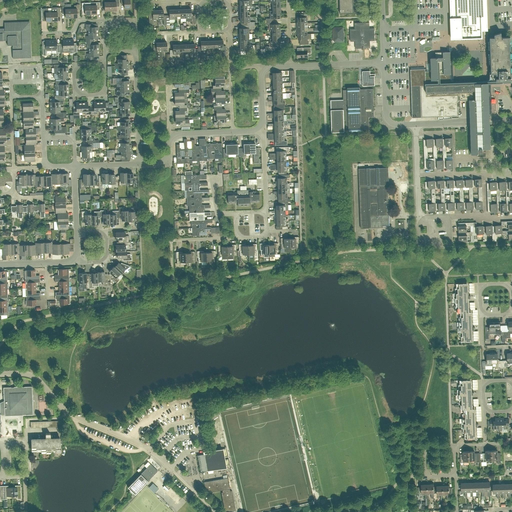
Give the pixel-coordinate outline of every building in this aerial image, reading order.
[(104,0),(101,0),(101,7),(104,7),(105,11),(110,11),(110,2),(104,2),(104,0)] [(110,11),(116,11),(116,6),(119,6),(118,0),(109,0),(110,2),(110,11)] [(120,0),(121,4),(124,4),(124,8),(125,8),(125,10),(129,9),(129,8),(130,8),(129,0),(120,0)] [(352,0),(339,0),(340,14),(353,13),(352,0)] [(451,31),(451,35),(451,39),(455,39),(482,38),(482,31),(488,31),(486,0),(450,0),(451,31)] [(99,10),(99,2),(96,2),(96,5),(90,5),(91,14),(97,14),(96,10),(99,10)] [(85,10),(85,15),(91,14),(90,5),(90,3),(82,3),(82,10),(85,10)] [(74,5),(74,9),(71,9),(71,18),(77,18),(77,13),(80,13),(80,4),(76,5),(74,5)] [(65,14),(65,18),(71,18),(71,9),(68,9),(68,8),(66,6),(62,6),(62,14),(65,14)] [(52,21),(57,21),(57,17),(60,17),(60,7),(51,8),(51,12),(52,21)] [(46,17),(46,21),(52,21),(51,12),(48,12),(48,8),(42,9),(43,17),(46,17)] [(191,22),(191,24),(195,24),(195,16),(191,16),(191,9),(186,9),(186,16),(186,19),(186,22),(191,22)] [(153,24),(153,20),(158,20),(158,10),(152,10),(153,17),(150,18),(150,25),(153,24)] [(166,17),(163,17),(163,10),(158,10),(158,20),(158,23),(160,22),(160,20),(163,20),(163,25),(166,25),(166,17)] [(169,19),(175,19),(175,16),(174,17),(174,10),(169,10),(169,17),(166,17),(166,25),(170,25),(169,19)] [(272,13),(270,13),(270,18),(265,19),(265,22),(264,22),(273,21),(273,18),(280,18),(279,13),(272,13)] [(247,25),(254,25),(254,22),(250,22),(250,17),(247,17),(240,17),(240,23),(247,22),(247,25)] [(269,25),(269,30),(272,30),(279,29),(279,24),(272,24),(272,22),(273,21),(264,22),(264,25),(269,25)] [(0,40),(3,41),(3,39),(7,39),(7,45),(14,45),(14,50),(12,50),(13,58),(30,58),(31,57),(30,47),(31,47),(30,43),(30,32),(29,32),(29,30),(30,30),(29,23),(28,22),(21,22),(21,23),(19,23),(19,22),(5,22),(4,22),(4,28),(0,28),(0,40)] [(369,22),(354,23),(355,29),(350,29),(350,41),(355,41),(355,49),(365,48),(370,48),(370,41),(375,41),(374,28),(369,28),(369,22)] [(92,24),(85,24),(86,30),(88,30),(88,33),(98,33),(98,27),(92,27),(92,24)] [(249,34),(249,29),(255,29),(254,25),(247,25),(247,28),(239,29),(239,34),(246,34),(249,34)] [(333,32),(333,39),(335,42),(344,42),(344,39),(344,33),(343,32),(343,27),(337,28),(334,28),(333,30),(333,32)] [(92,39),(98,38),(98,33),(88,33),(88,36),(86,36),(86,42),(93,42),(92,39)] [(511,72),(511,73),(511,71),(511,66),(511,58),(510,37),(502,37),(501,33),(495,35),(495,37),(490,38),(491,74),(492,74),(492,77),(492,78),(493,79),(493,80),(494,80),(495,80),(496,80),(496,81),(511,81),(511,72)] [(298,34),(298,40),(300,40),(300,45),(309,45),(309,41),(308,41),(308,39),(314,39),(313,34),(308,34),(305,34),(298,34)] [(43,46),(43,55),(46,55),(46,51),(51,51),(51,40),(45,41),(46,46),(43,46)] [(57,45),(57,40),(51,40),(51,51),(57,50),(57,53),(60,53),(60,45),(57,45)] [(68,40),(62,40),(63,45),(60,45),(60,53),(68,52),(68,40)] [(74,43),(73,40),(68,40),(68,52),(77,52),(77,43),(74,43)] [(217,47),(217,50),(221,50),(221,51),(222,52),(223,52),(223,56),(226,55),(226,47),(223,47),(223,40),(217,41),(218,47),(217,47)] [(200,41),(201,48),(198,48),(198,60),(198,57),(202,57),(202,54),(206,54),(206,51),(206,50),(206,48),(206,41),(200,41)] [(270,41),(270,46),(265,47),(265,50),(272,50),(272,46),(279,46),(279,41),(272,41),(270,41)] [(99,44),(93,45),(93,42),(86,42),(86,48),(89,48),(89,51),(99,50),(99,44)] [(161,43),(156,43),(156,49),(153,49),(153,58),(154,60),(155,61),(156,61),(156,62),(157,62),(159,62),(160,61),(161,60),(161,59),(162,59),(162,52),(161,43)] [(195,51),(195,44),(189,44),(190,51),(189,51),(190,54),(194,54),(194,60),(198,60),(198,48),(198,51),(195,51)] [(178,57),(178,54),(178,52),(178,45),(173,45),(173,52),(170,52),(170,61),(173,61),(175,59),(174,58),(178,57)] [(240,51),(247,50),(247,53),(254,53),(254,49),(253,49),(253,45),(249,45),(247,45),(240,45),(240,51)] [(298,58),(308,57),(307,53),(311,53),(311,48),(304,48),(304,51),(297,51),(298,58)] [(93,56),(99,56),(99,50),(89,51),(89,53),(86,54),(87,60),(93,59),(93,56)] [(471,154),(478,154),(478,156),(486,156),(484,156),(484,149),(491,148),(491,147),(490,126),(490,123),(490,119),(489,116),(488,83),(451,84),(451,74),(450,52),(443,52),(437,52),(437,58),(431,58),(431,69),(432,71),(431,71),(425,72),(425,69),(416,69),(411,70),(411,69),(410,69),(412,118),(421,118),(421,117),(437,117),(438,117),(452,116),(454,116),(457,116),(458,116),(458,106),(458,102),(458,101),(465,100),(464,99),(470,98),(470,100),(470,114),(470,117),(470,120),(470,124),(471,132),(471,154)] [(128,61),(127,61),(127,55),(120,55),(121,59),(118,59),(118,63),(115,63),(116,66),(128,66),(128,61)] [(68,73),(68,67),(64,67),(64,64),(54,65),(54,73),(68,73)] [(127,70),(129,70),(128,66),(116,66),(116,69),(118,68),(118,72),(121,72),(121,75),(127,75),(127,70)] [(212,70),(212,73),(212,79),(215,79),(224,79),(224,73),(218,73),(218,70),(212,70)] [(362,71),(363,86),(375,86),(374,76),(373,76),(372,74),(370,74),(370,71),(362,71)] [(65,78),(68,78),(68,73),(54,73),(54,79),(55,79),(56,82),(65,81),(65,78)] [(174,87),(180,87),(180,90),(189,89),(189,86),(188,86),(188,82),(189,82),(190,81),(190,80),(190,79),(189,79),(188,78),(183,79),(183,77),(179,78),(180,80),(174,81),(174,87)] [(116,78),(117,87),(129,86),(129,81),(124,81),(124,78),(116,78)] [(219,85),(224,85),(224,79),(215,79),(215,85),(213,85),(213,89),(219,88),(219,85)] [(56,85),(58,85),(58,90),(69,90),(68,84),(65,84),(65,81),(56,82),(56,85)] [(129,92),(129,86),(117,87),(117,96),(125,96),(124,92),(129,92)] [(349,132),(361,131),(361,129),(369,129),(369,118),(368,117),(374,117),(374,107),(373,89),(360,89),(360,87),(347,88),(347,90),(343,90),(343,100),(331,100),(332,132),(344,132),(344,130),(349,130),(349,132)] [(211,94),(215,94),(216,98),(225,97),(224,91),(219,91),(219,88),(213,89),(210,89),(211,94)] [(180,93),(174,93),(175,99),(187,99),(186,92),(189,92),(189,89),(180,90),(180,93)] [(58,95),(54,96),(55,99),(64,98),(65,98),(65,95),(69,95),(69,90),(58,90),(58,95)] [(117,102),(117,108),(120,108),(130,107),(130,101),(125,102),(125,99),(118,99),(118,97),(114,97),(115,102),(117,102)] [(216,104),(213,104),(213,107),(219,107),(219,104),(225,103),(225,97),(216,98),(216,104)] [(50,102),(50,107),(60,107),(60,104),(63,104),(63,101),(64,101),(64,98),(55,99),(55,102),(50,102)] [(181,105),(181,108),(187,108),(190,108),(190,104),(187,104),(187,99),(175,99),(175,105),(181,105)] [(268,99),(269,101),(274,101),(275,107),(285,107),(284,103),(283,103),(283,99),(268,99)] [(105,107),(105,101),(99,102),(100,112),(102,111),(103,114),(109,114),(108,107),(105,107)] [(79,115),(79,112),(82,112),(82,102),(76,102),(76,108),(73,109),(73,115),(79,115)] [(88,108),(88,102),(82,102),(82,112),(85,112),(85,115),(91,114),(91,108),(88,108)] [(93,102),(94,108),(91,108),(91,114),(97,114),(97,112),(100,112),(99,102),(93,102)] [(33,103),(23,103),(23,112),(33,111),(33,103)] [(66,112),(60,113),(60,107),(50,107),(50,113),(56,113),(56,116),(66,115),(66,112)] [(125,113),(130,113),(130,107),(120,108),(120,110),(118,111),(118,117),(125,116),(125,113)] [(213,107),(213,110),(216,110),(216,116),(225,115),(225,109),(219,110),(219,107),(213,107)] [(285,107),(275,107),(275,113),(272,113),(272,116),(283,115),(283,110),(285,110),(285,107)] [(181,108),(181,111),(175,111),(175,117),(184,117),(184,111),(187,111),(187,108),(181,108)] [(33,120),(33,111),(23,112),(23,120),(33,120)] [(50,119),(50,124),(61,124),(61,121),(64,121),(64,118),(66,118),(66,115),(56,116),(56,119),(50,119)] [(215,116),(215,122),(214,122),(214,125),(220,125),(220,122),(225,122),(225,115),(216,116),(214,116),(215,116)] [(189,120),(184,120),(184,117),(175,117),(175,123),(181,123),(181,126),(189,126),(189,120)] [(123,122),(120,122),(120,126),(118,126),(118,129),(131,128),(130,124),(129,124),(129,119),(123,119),(123,122)] [(23,120),(23,129),(25,128),(34,128),(33,120),(23,120)] [(51,130),(56,130),(56,133),(67,133),(67,128),(64,128),(64,127),(61,127),(61,124),(50,124),(51,130)] [(81,129),(81,135),(91,134),(91,131),(96,131),(96,126),(87,126),(87,129),(81,129)] [(36,136),(36,128),(34,128),(25,128),(26,137),(36,136)] [(130,138),(129,133),(131,133),(131,128),(118,129),(118,131),(120,131),(120,135),(118,135),(118,138),(130,138)] [(88,140),(88,143),(95,143),(95,140),(94,140),(94,137),(91,137),(91,134),(81,135),(81,140),(88,140)] [(34,145),(36,145),(36,136),(26,137),(26,145),(34,145)] [(273,137),(273,139),(276,139),(276,145),(275,145),(287,145),(287,141),(284,141),(284,136),(273,137)] [(433,147),(433,154),(437,154),(437,147),(443,147),(442,139),(443,139),(443,138),(438,138),(438,139),(433,139),(433,147)] [(452,146),(452,153),(452,146),(452,138),(447,138),(447,139),(443,139),(442,139),(443,147),(443,153),(446,153),(446,147),(452,146)] [(121,147),(118,147),(118,150),(131,149),(131,145),(130,145),(130,139),(123,139),(123,143),(121,143),(121,147)] [(187,139),(184,139),(184,149),(185,163),(192,163),(192,161),(192,148),(191,148),(187,148),(187,139)] [(199,161),(207,161),(207,159),(206,146),(203,146),(203,139),(199,139),(199,146),(199,161)] [(424,139),(423,139),(424,154),(428,154),(427,147),(433,147),(433,139),(429,139),(429,140),(424,140),(424,139)] [(194,140),(191,140),(191,148),(192,148),(192,161),(199,161),(199,146),(194,146),(194,140)] [(243,148),(240,148),(241,157),(246,156),(246,154),(249,153),(249,142),(248,142),(247,142),(246,143),(245,143),(244,143),(243,144),(243,148)] [(250,142),(249,142),(249,153),(253,153),(253,163),(259,163),(258,148),(255,148),(255,143),(254,143),(253,143),(252,143),(251,142),(250,142)] [(88,146),(81,146),(81,152),(92,151),(92,148),(100,148),(100,143),(95,143),(88,143),(88,146)] [(214,143),(206,144),(206,146),(207,159),(214,158),(214,143)] [(222,151),(222,143),(214,143),(214,158),(222,158),(222,154),(219,154),(219,151),(222,151)] [(228,154),(232,154),(231,143),(230,143),(229,143),(228,143),(227,144),(226,145),(226,149),(223,149),(223,157),(228,157),(228,154)] [(235,154),(236,157),(241,157),(240,148),(237,148),(237,144),(236,144),(235,143),(234,143),(233,143),(232,143),(231,143),(232,154),(235,154)] [(26,145),(24,145),(24,153),(35,153),(34,145),(26,145)] [(176,145),(177,164),(185,163),(184,149),(179,149),(179,145),(176,145)] [(277,154),(274,154),(274,156),(286,156),(286,151),(289,151),(288,147),(276,147),(277,147),(277,154)] [(118,150),(119,152),(121,152),(121,155),(116,155),(116,159),(121,159),(130,159),(130,154),(132,154),(131,149),(118,150)] [(87,160),(93,160),(93,157),(92,157),(92,151),(81,152),(82,157),(87,157),(87,160)] [(358,151),(341,152),(341,167),(347,167),(347,172),(342,172),(342,187),(353,187),(353,159),(358,159),(358,151)] [(25,162),(35,161),(35,153),(24,153),(25,162)] [(453,160),(452,153),(453,160),(447,160),(446,153),(443,153),(443,160),(443,168),(444,168),(448,168),(453,168),(453,160)] [(430,169),(434,169),(434,168),(434,160),(428,161),(428,154),(424,154),(425,169),(425,168),(430,168),(430,169)] [(437,160),(437,154),(433,154),(434,160),(434,168),(439,168),(439,169),(444,169),(444,168),(443,168),(443,160),(437,160)] [(367,169),(359,169),(361,228),(383,228),(383,226),(390,225),(389,212),(389,211),(388,184),(387,184),(387,181),(389,181),(388,168),(379,168),(367,168),(367,169)] [(69,184),(68,173),(60,174),(60,184),(69,184)] [(99,178),(99,182),(99,187),(102,187),(102,186),(108,186),(108,184),(108,183),(108,174),(108,173),(102,174),(102,178),(99,178)] [(117,180),(117,181),(118,186),(121,186),(121,182),(127,182),(126,174),(127,174),(127,173),(126,173),(120,173),(120,180),(117,180)] [(35,176),(35,174),(27,175),(27,185),(35,185),(35,176)] [(60,174),(51,174),(51,176),(52,184),(60,184),(60,174)] [(83,179),(80,179),(81,189),(84,189),(84,184),(90,183),(90,175),(90,174),(89,174),(83,174),(83,179)] [(108,183),(108,184),(111,184),(112,187),(118,187),(118,186),(117,181),(114,181),(114,174),(108,174),(108,183)] [(127,183),(133,183),(133,187),(137,186),(136,177),(133,178),(133,174),(127,174),(126,174),(127,182),(127,183)] [(18,175),(18,185),(27,185),(27,175),(18,175)] [(90,183),(90,184),(94,184),(94,188),(99,188),(99,187),(99,182),(96,182),(96,175),(90,175),(90,183)] [(189,175),(184,176),(184,183),(199,183),(199,182),(199,178),(201,178),(201,179),(206,179),(206,175),(192,175),(189,175)] [(35,185),(35,187),(44,186),(43,176),(35,176),(35,185)] [(44,186),(52,186),(52,184),(51,176),(43,176),(44,186)] [(468,179),(468,180),(463,180),(463,187),(469,187),(469,195),(473,194),(472,187),(472,180),(472,179),(468,179)] [(477,179),(477,180),(472,180),(472,187),(478,187),(479,194),(482,194),(482,179),(477,179)] [(440,180),(440,181),(435,181),(435,188),(441,188),(441,196),(445,195),(444,188),(444,181),(444,180),(440,180)] [(449,180),(449,181),(444,181),(444,188),(450,188),(450,195),(454,195),(454,188),(453,181),(453,180),(449,180)] [(458,180),(458,181),(453,181),(454,188),(459,187),(460,195),(463,195),(463,187),(463,180),(458,180)] [(425,189),(426,196),(425,189),(431,188),(432,196),(435,196),(435,188),(435,181),(430,181),(430,182),(425,182),(425,189)] [(184,183),(184,191),(186,191),(199,190),(199,186),(207,185),(207,182),(199,182),(199,183),(184,183)] [(491,191),(496,190),(497,190),(496,183),(496,182),(492,182),(492,183),(487,183),(487,182),(487,197),(491,197),(491,191)] [(497,190),(496,190),(497,197),(500,197),(500,190),(506,190),(506,182),(501,182),(501,183),(496,183),(497,190)] [(209,193),(209,190),(199,190),(186,191),(187,198),(202,198),(201,193),(209,193)] [(244,206),(243,196),(243,190),(237,190),(237,193),(227,193),(228,203),(237,203),(237,206),(244,206)] [(243,190),(243,196),(244,206),(250,205),(250,203),(259,202),(259,192),(256,192),(256,191),(249,192),(249,190),(243,190)] [(287,202),(289,202),(289,199),(287,199),(287,193),(276,194),(276,196),(279,196),(279,199),(278,199),(278,202),(287,202)] [(469,210),(473,210),(473,209),(473,202),(473,194),(469,195),(469,202),(464,202),(464,209),(469,209),(469,210)] [(478,209),(483,209),(482,194),(479,194),(479,202),(473,202),(473,209),(478,209)] [(445,210),(445,203),(445,195),(441,196),(441,203),(435,203),(436,210),(441,210),(441,211),(445,211),(445,210)] [(450,210),(455,210),(454,209),(454,203),(454,195),(450,195),(451,203),(445,203),(445,210),(450,210)] [(464,210),(464,209),(464,202),(463,195),(460,195),(460,202),(454,203),(454,209),(459,209),(459,210),(464,210)] [(55,199),(55,205),(65,204),(65,196),(55,196),(55,199)] [(436,210),(435,203),(435,196),(432,196),(432,203),(426,204),(426,196),(426,204),(426,210),(431,210),(431,211),(436,211),(436,210)] [(187,198),(187,206),(189,206),(202,205),(202,201),(209,200),(209,197),(202,198),(187,198)] [(497,204),(491,204),(491,197),(487,197),(488,213),(488,212),(493,212),(498,212),(498,211),(497,211),(497,204)] [(506,203),(501,204),(500,197),(497,197),(497,204),(497,211),(498,211),(502,211),(502,212),(507,212),(507,211),(506,203)] [(277,208),(274,208),(274,211),(285,210),(288,210),(287,202),(278,202),(276,202),(276,205),(277,205),(277,208)] [(18,218),(23,218),(23,212),(22,212),(22,206),(22,204),(19,205),(19,206),(11,206),(11,212),(18,212),(18,218)] [(29,218),(34,218),(34,212),(33,212),(33,205),(33,204),(30,204),(30,205),(22,206),(22,212),(23,212),(29,212),(29,218)] [(41,204),(41,205),(33,205),(33,212),(34,212),(40,211),(40,217),(45,217),(44,204),(41,204)] [(55,205),(55,213),(57,213),(66,213),(66,212),(65,204),(55,205)] [(204,205),(202,205),(189,206),(189,213),(204,212),(204,205)] [(122,220),(128,220),(128,212),(128,211),(124,211),(123,207),(118,207),(118,211),(119,211),(119,214),(122,214),(122,220)] [(134,214),(139,214),(138,208),(131,208),(131,212),(128,212),(128,220),(128,221),(134,221),(134,214)] [(103,217),(103,223),(110,223),(109,215),(110,215),(110,214),(105,214),(105,210),(100,210),(100,211),(100,217),(103,217)] [(85,224),(91,224),(91,216),(91,215),(87,215),(87,211),(81,211),(81,217),(85,217),(85,224)] [(97,218),(100,218),(100,217),(100,211),(95,212),(95,215),(91,216),(91,224),(91,225),(98,225),(97,218)] [(119,217),(119,214),(119,211),(118,211),(112,211),(112,215),(110,215),(109,215),(110,223),(110,224),(116,224),(116,217),(119,217)] [(68,221),(68,212),(66,212),(66,213),(57,213),(58,221),(68,221)] [(189,213),(189,221),(191,221),(191,220),(204,220),(204,215),(211,215),(210,212),(204,212),(189,213)] [(212,223),(212,220),(204,220),(191,220),(191,221),(192,228),(207,227),(206,223),(212,223)] [(58,230),(68,229),(68,221),(58,221),(58,230)] [(276,229),(288,229),(288,226),(286,226),(286,221),(274,221),(274,224),(277,223),(277,226),(276,226),(276,229)] [(511,221),(501,221),(501,225),(502,225),(508,225),(508,231),(511,230),(511,221)] [(458,228),(459,233),(459,232),(467,232),(467,226),(473,226),(474,226),(473,222),(458,223),(459,223),(459,228),(458,228)] [(492,234),(493,241),(496,241),(496,234),(502,234),(502,231),(502,225),(501,225),(497,225),(497,226),(492,226),(493,234),(492,234)] [(474,235),(474,242),(477,241),(477,235),(483,234),(483,227),(483,226),(478,226),(478,227),(474,227),(474,226),(473,226),(474,232),(474,235)] [(483,234),(483,241),(487,241),(487,234),(492,234),(493,234),(492,226),(488,226),(483,227),(483,234)] [(207,230),(211,230),(211,227),(207,227),(192,228),(192,236),(207,235),(207,230)] [(502,234),(509,234),(509,240),(511,240),(511,230),(508,231),(502,231),(502,234)] [(459,238),(459,242),(467,242),(467,236),(474,235),(474,232),(467,232),(459,232),(459,233),(460,237),(459,238)] [(116,239),(122,239),(123,242),(129,242),(129,236),(125,236),(125,233),(115,233),(116,239)] [(295,237),(295,238),(289,239),(290,247),(295,247),(295,248),(298,248),(298,243),(299,243),(298,237),(295,237)] [(289,251),(289,247),(290,247),(289,239),(284,239),(284,238),(280,238),(280,244),(282,244),(282,249),(284,248),(284,252),(289,251)] [(52,244),(52,242),(44,243),(44,253),(52,253),(52,244)] [(130,245),(130,242),(129,242),(123,242),(121,242),(121,245),(116,245),(116,252),(117,252),(117,251),(125,251),(125,245),(130,245)] [(19,245),(19,243),(10,244),(11,254),(19,254),(19,245)] [(44,243),(35,243),(35,245),(36,253),(44,253),(44,243)] [(61,254),(69,254),(69,243),(60,244),(61,254)] [(274,243),(274,245),(269,245),(269,257),(270,257),(275,256),(275,254),(277,254),(277,250),(278,249),(278,243),(274,243)] [(10,244),(2,244),(2,254),(11,254),(10,244)] [(52,253),(52,254),(61,254),(60,244),(52,244),(52,253)] [(232,245),(232,246),(227,246),(227,259),(233,259),(233,256),(236,256),(236,244),(232,245)] [(243,254),(248,254),(248,246),(242,246),(242,244),(239,244),(239,251),(238,251),(238,257),(240,256),(243,255),(243,254)] [(253,244),(253,245),(248,246),(248,254),(253,254),(253,255),(256,255),(256,250),(257,250),(257,244),(253,244)] [(261,255),(263,255),(264,257),(268,257),(269,257),(269,245),(263,245),(263,244),(260,244),(260,250),(261,250),(261,255)] [(19,254),(19,256),(27,255),(27,245),(19,245),(19,254)] [(27,255),(36,255),(36,253),(35,245),(27,245),(27,255)] [(222,245),(218,245),(218,252),(219,252),(219,256),(221,256),(221,259),(227,259),(227,246),(222,246),(222,245)] [(126,254),(126,251),(125,251),(117,251),(117,252),(117,258),(124,257),(124,260),(131,260),(131,257),(130,257),(130,254),(126,254)] [(191,263),(195,263),(194,251),(191,252),(191,253),(185,253),(186,262),(191,262),(191,263)] [(201,262),(201,261),(207,261),(206,252),(201,253),(201,251),(197,251),(197,258),(198,258),(199,262),(201,262)] [(212,261),(212,262),(215,262),(214,257),(215,257),(215,251),(211,251),(212,252),(206,252),(207,261),(212,261)] [(180,263),(180,262),(186,262),(185,253),(180,253),(180,252),(176,252),(177,263),(180,263)] [(121,274),(123,271),(125,273),(126,273),(128,273),(128,272),(130,266),(121,263),(120,264),(118,263),(114,267),(114,268),(120,273),(121,274)] [(116,277),(120,273),(114,268),(114,267),(113,267),(109,271),(113,276),(111,278),(117,283),(119,280),(116,277)] [(58,275),(54,275),(54,278),(69,278),(69,269),(58,269),(58,275)] [(35,270),(25,270),(25,279),(39,279),(39,275),(35,275),(35,270)] [(104,272),(98,272),(98,273),(98,281),(102,281),(102,285),(105,285),(105,286),(108,286),(108,278),(104,278),(104,272)] [(83,289),(89,288),(89,286),(89,280),(86,280),(86,273),(79,273),(80,286),(83,286),(83,289)] [(94,282),(98,282),(98,281),(98,273),(92,273),(92,280),(89,280),(89,286),(94,286),(94,282)] [(54,278),(55,282),(59,282),(59,287),(69,286),(69,278),(54,278)] [(36,288),(35,282),(40,282),(39,279),(25,279),(25,288),(36,288)] [(457,313),(460,313),(460,312),(468,312),(467,302),(467,298),(469,298),(470,298),(470,297),(471,297),(471,296),(471,295),(470,295),(469,295),(467,295),(467,283),(465,283),(456,284),(456,288),(455,288),(455,293),(453,293),(454,299),(455,299),(455,308),(457,308),(457,313)] [(59,287),(59,292),(55,292),(55,296),(69,295),(69,286),(59,287)] [(40,293),(36,293),(36,288),(25,288),(26,297),(40,296),(40,293)] [(58,301),(59,304),(59,303),(59,304),(70,304),(69,295),(55,296),(55,299),(59,299),(59,301),(58,301)] [(36,300),(40,300),(40,296),(26,297),(26,306),(36,305),(36,300)] [(8,306),(0,306),(0,315),(8,315),(8,311),(11,311),(11,306),(8,306)] [(473,326),(471,326),(471,312),(469,312),(468,312),(460,312),(460,313),(460,317),(459,317),(459,327),(458,327),(458,332),(459,332),(459,337),(461,337),(461,342),(470,341),(472,341),(471,329),(473,329),(474,329),(475,329),(475,328),(475,327),(474,327),(474,326),(473,326)] [(488,332),(485,332),(486,339),(489,339),(489,335),(495,334),(495,331),(495,322),(489,322),(489,331),(488,332)] [(510,365),(510,363),(511,362),(511,352),(510,353),(507,353),(507,359),(506,360),(503,360),(503,368),(506,368),(506,367),(508,367),(510,365)] [(487,365),(487,363),(492,363),(492,353),(490,353),(489,354),(487,354),(487,361),(482,361),(482,369),(485,369),(485,365),(487,365)] [(500,367),(500,368),(503,368),(503,360),(500,361),(498,359),(498,354),(495,354),(494,353),(492,353),(492,363),(496,363),(496,365),(498,367),(500,367)] [(473,391),(472,391),(470,391),(470,380),(469,380),(460,380),(460,385),(458,385),(458,390),(457,390),(457,395),(459,395),(459,405),(460,405),(461,407),(461,409),(464,409),(471,409),(471,408),(471,399),(471,394),(472,394),(473,394),(474,394),(474,393),(474,392),(473,391)] [(0,431),(1,432),(0,415),(4,414),(4,416),(33,415),(32,386),(3,387),(4,404),(3,404),(1,405),(0,405),(0,431)] [(156,403),(158,418),(196,412),(194,397),(156,403)] [(477,423),(476,423),(475,423),(474,408),(473,408),(472,408),(471,408),(471,409),(464,409),(464,413),(462,414),(463,423),(461,423),(461,429),(463,428),(463,433),(464,433),(465,438),(474,438),(475,438),(475,426),(476,426),(477,426),(478,426),(478,425),(478,424),(478,423),(477,423)] [(493,426),(493,429),(497,429),(497,431),(500,430),(500,418),(495,418),(495,420),(490,420),(490,426),(493,426)] [(504,419),(504,418),(500,418),(500,430),(503,430),(503,432),(506,432),(506,426),(509,426),(509,419),(504,419)] [(212,440),(221,439),(219,420),(209,421),(212,440)] [(61,449),(60,440),(60,437),(50,438),(50,434),(50,433),(49,433),(46,433),(45,433),(45,434),(45,438),(31,438),(31,441),(31,450),(36,450),(36,452),(46,451),(46,453),(51,453),(51,451),(56,451),(56,449),(61,449)] [(198,455),(200,472),(207,471),(225,468),(228,467),(230,467),(228,459),(223,460),(223,457),(228,456),(226,448),(225,448),(221,449),(213,450),(210,451),(210,453),(197,455),(198,455)] [(492,463),(492,460),(492,450),(486,451),(486,453),(483,453),(483,462),(486,462),(486,463),(492,463)] [(492,460),(497,460),(498,463),(501,463),(500,453),(497,453),(497,450),(492,450),(492,460)] [(460,454),(460,463),(463,463),(469,463),(469,461),(469,451),(463,451),(463,454),(460,454)] [(480,453),(474,453),(474,451),(469,451),(469,461),(474,461),(474,462),(480,462),(480,453)] [(140,474),(130,485),(128,487),(135,494),(138,491),(146,482),(148,481),(146,480),(146,479),(148,478),(151,478),(157,471),(150,464),(140,474)] [(230,489),(228,478),(204,482),(206,493),(222,490),(222,492),(221,492),(224,511),(225,511),(235,510),(232,491),(229,491),(229,489),(230,489)] [(425,498),(428,498),(428,493),(427,484),(424,484),(424,483),(422,483),(421,483),(421,484),(421,487),(418,487),(418,493),(421,493),(425,493),(425,498)] [(441,500),(443,500),(443,495),(443,486),(439,486),(439,484),(438,484),(437,484),(437,486),(437,487),(434,487),(434,493),(437,493),(437,495),(441,495),(441,500)] [(444,484),(443,484),(443,486),(443,495),(447,494),(447,500),(449,499),(449,494),(452,494),(452,488),(449,488),(449,485),(445,485),(445,484),(444,484)] [(15,485),(15,487),(12,487),(12,496),(17,496),(17,499),(21,499),(20,485),(15,485)] [(8,487),(8,486),(3,486),(3,499),(7,499),(7,496),(12,496),(12,487),(8,487)]
